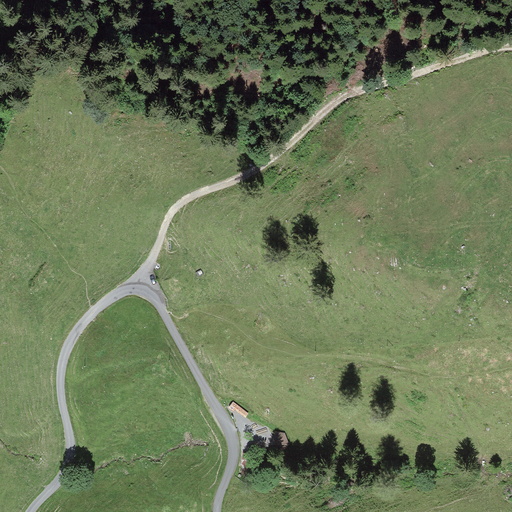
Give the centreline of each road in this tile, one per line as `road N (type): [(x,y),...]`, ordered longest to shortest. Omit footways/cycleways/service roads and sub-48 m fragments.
road 1 (track): [(140,288),(189,198),(256,168),(344,95),(511,47)]
road 2 (track): [(96,310),(74,334),(61,368),(74,464),(36,511)]
road 3 (track): [(218,511),(233,442),(163,311)]
